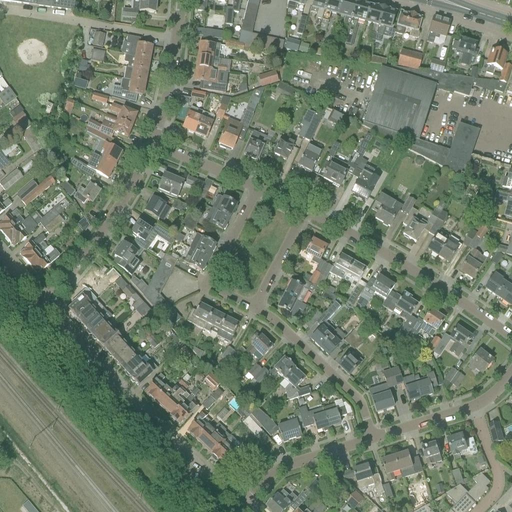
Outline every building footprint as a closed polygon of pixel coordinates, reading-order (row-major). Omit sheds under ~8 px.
[(36,0),(36,6),(51,9),(52,0),(36,0)] [(52,0),(51,9),(73,12),(74,0),(52,0)] [(123,10),(122,18),(132,19),(136,20),(137,12),(155,14),(156,0),(132,0),(132,5),(131,11),(123,10)] [(198,0),(197,12),(206,13),(207,0),(198,0)] [(232,0),(233,1),(232,9),(226,8),(224,25),(231,26),(233,12),(237,13),(240,0),(232,0)] [(288,0),(288,3),(287,8),(302,12),(303,7),(304,7),(305,0),(288,0)] [(313,0),(311,8),(310,13),(317,15),(316,19),(321,20),(326,0),(313,0)] [(326,0),(321,20),(327,22),(330,13),(337,15),(341,0),(326,0)] [(344,0),(341,0),(337,15),(345,17),(342,26),(349,28),(356,2),(350,1),(344,0)] [(346,36),(346,39),(344,44),(350,46),(351,41),(357,20),(365,23),(369,6),(360,4),(361,3),(356,2),(349,28),(346,36)] [(238,44),(237,44),(251,47),(251,46),(281,53),(283,42),(251,34),(258,7),(247,4),(238,44)] [(377,9),(369,6),(365,23),(372,25),(368,40),(374,42),(383,9),(377,8),(377,9)] [(388,11),(383,9),(374,42),(380,43),(384,28),(391,30),(395,14),(388,12),(388,11)] [(400,12),(394,34),(402,36),(404,29),(410,31),(408,38),(416,40),(418,35),(417,35),(421,18),(400,12)] [(307,19),(301,17),(296,34),(302,35),(307,19)] [(433,17),(426,43),(432,45),(435,38),(438,39),(439,35),(445,37),(449,22),(433,17)] [(195,29),(194,36),(207,37),(208,31),(195,29)] [(127,37),(126,43),(126,44),(131,45),(129,56),(149,60),(151,48),(139,46),(140,39),(127,37)] [(93,40),(92,46),(103,49),(104,42),(93,40)] [(287,40),(284,50),(297,53),(299,43),(287,40)] [(459,40),(455,51),(463,53),(459,68),(464,69),(465,66),(468,67),(471,56),(475,57),(477,52),(473,51),(475,45),(459,40)] [(237,44),(225,41),(224,48),(242,52),(243,51),(248,52),(248,50),(250,50),(251,47),(237,44)] [(200,45),(198,57),(212,59),(218,60),(220,46),(212,45),(212,47),(200,45)] [(491,50),(485,66),(487,67),(485,74),(492,76),(494,69),(501,71),(498,82),(505,84),(511,67),(502,65),(505,54),(491,50)] [(92,51),(90,62),(102,64),(104,54),(92,51)] [(398,66),(416,71),(421,57),(402,51),(398,66)] [(149,60),(129,56),(126,56),(125,57),(124,62),(124,63),(128,64),(127,68),(147,72),(149,60)] [(198,57),(196,69),(219,72),(219,73),(225,73),(226,66),(219,65),(220,60),(218,60),(212,59),(198,57)] [(445,64),(432,60),(429,70),(441,74),(445,64)] [(78,71),(88,74),(89,67),(86,66),(87,63),(80,61),(78,71)] [(385,67),(381,66),(362,127),(462,180),(478,132),(458,125),(449,152),(418,141),(435,87),(468,98),(472,84),(495,92),(498,82),(385,67)] [(147,72),(127,68),(127,69),(126,69),(124,80),(144,84),(147,72)] [(477,70),(472,68),(469,77),(475,79),(477,70)] [(196,69),(194,81),(199,82),(205,83),(204,91),(217,93),(222,94),(223,85),(218,84),(217,84),(219,73),(219,72),(196,69)] [(261,88),(278,83),(274,72),(257,78),(261,88)] [(74,80),(72,87),(85,91),(87,84),(74,80)] [(144,84),(124,80),(121,80),(119,95),(129,97),(129,96),(130,94),(142,96),(144,84)] [(505,84),(498,82),(495,92),(502,94),(505,84)] [(294,91),(279,84),(274,94),(289,101),(294,91)] [(0,100),(4,107),(15,99),(8,89),(1,94),(0,94),(0,100)] [(249,101),(257,104),(264,89),(253,92),(249,101)] [(203,100),(204,94),(192,92),(191,97),(203,100)] [(108,98),(104,97),(93,94),(91,101),(105,105),(108,98)] [(182,96),(180,103),(189,105),(191,97),(182,96)] [(219,105),(221,106),(216,118),(222,120),(224,116),(227,108),(226,108),(230,99),(222,98),(219,105)] [(23,112),(15,99),(4,107),(12,119),(11,120),(12,121),(23,112)] [(63,113),(62,116),(69,118),(70,115),(74,103),(67,100),(63,113)] [(47,104),(43,113),(49,115),(52,106),(47,104)] [(122,109),(111,105),(109,112),(119,116),(117,121),(132,127),(137,115),(122,109)] [(189,115),(183,129),(194,134),(202,113),(203,113),(191,108),(188,114),(189,115)] [(297,137),(303,139),(314,114),(307,111),(300,126),(302,126),(297,137)] [(23,112),(12,121),(21,135),(32,126),(22,113),(23,112)] [(333,112),(328,120),(340,127),(345,118),(333,112)] [(202,113),(194,134),(205,139),(214,118),(202,113)] [(228,120),(227,124),(218,145),(232,151),(242,127),(247,129),(252,116),(244,113),(239,125),(228,120)] [(314,114),(303,139),(310,143),(321,117),(314,114)] [(105,116),(101,127),(89,121),(86,127),(89,128),(111,140),(113,133),(127,139),(132,127),(117,121),(105,116)] [(36,134),(32,126),(21,135),(24,141),(36,134)] [(89,128),(85,136),(96,141),(99,143),(93,155),(114,166),(118,159),(119,160),(121,156),(120,155),(121,153),(108,147),(112,140),(111,140),(89,128)] [(250,139),(243,155),(257,161),(260,155),(262,150),(267,153),(272,142),(266,140),(267,138),(266,138),(253,132),(250,139)] [(365,135),(361,143),(368,147),(372,139),(365,135)] [(286,145),(279,141),(272,155),(286,161),(292,148),(292,147),(293,144),(288,142),(286,145)] [(306,148),(297,167),(304,170),(304,171),(309,174),(309,173),(311,173),(317,161),(322,151),(308,144),(306,148)] [(47,149),(45,152),(50,160),(55,155),(47,149)] [(329,165),(322,179),(339,188),(346,174),(346,173),(349,167),(350,165),(356,168),(361,160),(365,152),(358,149),(351,162),(348,160),(345,165),(333,159),(332,159),(329,165)] [(330,150),(327,156),(332,159),(333,159),(337,153),(335,153),(330,150)] [(0,171),(9,165),(0,152),(0,171)] [(84,166),(80,173),(84,175),(92,179),(95,173),(107,179),(108,178),(109,179),(111,175),(110,174),(114,166),(93,155),(86,168),(84,166)] [(415,159),(413,162),(415,165),(418,167),(421,166),(423,163),(422,159),(419,157),(415,159)] [(357,181),(350,194),(366,202),(373,190),(372,189),(377,181),(372,178),(370,177),(369,178),(361,173),(365,166),(366,163),(361,160),(356,168),(355,170),(352,177),(358,180),(357,181)] [(78,163),(75,169),(80,173),(84,166),(78,163)] [(16,170),(0,183),(0,186),(4,191),(22,177),(16,170)] [(511,173),(508,173),(507,179),(504,179),(501,188),(510,190),(509,196),(511,196),(511,173)] [(170,197),(172,193),(178,195),(183,182),(164,175),(157,192),(170,197)] [(199,192),(200,189),(203,184),(187,177),(184,186),(199,192)] [(47,180),(37,188),(21,202),(25,208),(51,186),(47,180)] [(21,202),(37,188),(32,182),(16,196),(21,202)] [(75,195),(74,194),(75,193),(63,182),(59,188),(70,198),(72,197),(73,198),(73,199),(83,205),(86,201),(92,204),(100,192),(90,185),(85,192),(80,188),(75,195)] [(462,182),(457,190),(462,194),(468,186),(462,182)] [(200,189),(199,192),(195,201),(196,202),(200,203),(201,204),(207,192),(200,189)] [(511,202),(507,201),(508,196),(496,193),(494,200),(509,204),(506,213),(511,214),(511,215),(511,219),(511,202)] [(42,217),(59,204),(63,208),(66,206),(58,196),(38,212),(42,217)] [(398,210),(393,207),(394,204),(380,196),(372,210),(378,214),(375,219),(389,227),(396,215),(398,210)] [(212,209),(229,218),(236,205),(219,197),(212,209)] [(169,209),(152,199),(145,212),(162,222),(169,209)] [(407,216),(411,209),(415,203),(409,199),(401,212),(407,216)] [(0,213),(11,204),(7,200),(0,205),(0,213)] [(171,209),(183,214),(186,206),(174,201),(171,209)] [(439,203),(434,212),(427,222),(433,226),(440,215),(441,212),(445,206),(439,203)] [(58,206),(53,210),(58,216),(63,212),(63,211),(58,206)] [(229,218),(212,209),(205,223),(222,232),(229,218)] [(411,209),(407,216),(402,225),(407,228),(402,235),(415,243),(426,225),(421,221),(419,224),(414,221),(417,213),(411,209)] [(43,229),(58,216),(53,210),(38,223),(43,229)] [(23,222),(18,216),(19,215),(15,211),(1,222),(2,223),(0,224),(0,232),(5,238),(23,222)] [(184,220),(195,227),(198,221),(187,215),(184,220)] [(433,226),(428,234),(435,238),(440,231),(440,230),(447,219),(446,218),(444,217),(440,215),(433,226)] [(58,216),(43,229),(48,235),(63,223),(58,216)] [(483,224),(481,227),(487,231),(494,220),(481,217),(483,224)] [(28,218),(23,222),(5,238),(13,248),(19,243),(19,244),(26,238),(34,232),(32,230),(36,227),(28,218)] [(84,219),(76,226),(83,234),(89,227),(84,219)] [(195,227),(184,220),(181,227),(192,233),(195,227)] [(139,222),(130,234),(136,239),(133,244),(143,251),(145,253),(157,235),(154,232),(151,231),(139,222)] [(154,226),(151,231),(154,232),(157,235),(161,230),(154,226)] [(481,227),(475,237),(480,241),(487,231),(481,227)] [(435,238),(427,250),(431,253),(431,254),(436,258),(437,257),(438,257),(447,242),(450,238),(440,231),(435,238)] [(468,248),(475,237),(470,234),(463,245),(468,248)] [(41,235),(24,250),(25,250),(20,254),(24,258),(23,259),(28,265),(41,255),(35,248),(45,240),(41,235)] [(196,235),(189,249),(208,259),(215,246),(202,239),(203,238),(196,235)] [(499,247),(497,254),(511,257),(511,235),(509,249),(507,249),(499,247)] [(450,237),(447,242),(438,257),(448,264),(456,251),(458,253),(461,247),(457,244),(458,242),(450,237)] [(312,241),(305,254),(313,258),(311,262),(317,266),(316,267),(311,278),(308,284),(310,285),(314,287),(322,270),(325,264),(326,264),(319,260),(325,248),(312,241)] [(114,257),(117,259),(114,264),(132,277),(141,265),(136,261),(143,251),(133,244),(129,249),(123,244),(114,257)] [(190,250),(183,262),(185,263),(201,272),(202,271),(203,271),(205,267),(204,266),(205,265),(208,259),(189,249),(188,249),(190,250)] [(44,259),(41,255),(28,265),(33,271),(34,270),(37,274),(42,270),(42,271),(59,256),(55,251),(44,259)] [(480,255),(473,251),(459,272),(471,280),(484,262),(478,258),(480,255)] [(502,257),(497,254),(491,263),(496,267),(502,257)] [(161,262),(173,268),(177,262),(165,256),(161,262)] [(339,256),(329,274),(342,281),(343,280),(352,263),(339,256)] [(173,268),(161,262),(158,268),(170,274),(173,268)] [(352,263),(343,280),(347,283),(348,285),(350,284),(350,286),(355,289),(365,270),(352,263)] [(322,270),(314,287),(316,288),(320,290),(328,274),(332,268),(325,264),(322,270)] [(158,268),(155,273),(167,280),(170,274),(158,268)] [(114,284),(120,278),(112,269),(103,278),(112,286),(114,284)] [(167,280),(155,273),(152,279),(165,285),(167,280)] [(305,275),(302,281),(308,284),(311,278),(305,275)] [(501,279),(495,275),(485,289),(496,297),(505,285),(500,281),(501,279)] [(360,296),(358,298),(368,304),(374,294),(385,301),(390,293),(394,287),(378,277),(375,283),(370,280),(366,286),(360,296)] [(121,278),(120,278),(114,284),(122,292),(128,287),(120,279),(121,278)] [(143,297),(147,289),(141,281),(138,284),(132,278),(129,282),(143,297)] [(165,285),(152,279),(149,284),(162,291),(165,285)] [(285,293),(284,295),(301,304),(307,292),(310,294),(314,292),(316,288),(314,287),(310,285),(308,284),(305,290),(303,289),(295,285),(291,282),(287,290),(285,293)] [(143,297),(143,298),(159,296),(162,291),(149,284),(147,289),(143,297)] [(511,303),(511,289),(505,285),(496,297),(510,307),(511,303)] [(128,287),(122,292),(129,300),(135,295),(128,287)] [(333,305),(336,299),(336,298),(324,292),(320,300),(332,306),(333,305)] [(358,298),(360,296),(353,292),(346,304),(352,308),(355,303),(358,298)] [(391,332),(386,340),(389,343),(397,350),(400,346),(412,327),(416,321),(410,317),(417,306),(409,300),(411,298),(404,294),(401,299),(395,295),(395,296),(390,304),(386,310),(391,313),(395,307),(403,313),(400,318),(405,322),(403,326),(397,335),(391,332)] [(301,304),(284,295),(277,308),(289,315),(288,317),(293,319),(298,310),(293,307),(296,302),(301,305),(301,304)] [(159,296),(143,298),(154,310),(163,301),(159,296)] [(95,300),(90,305),(82,297),(67,310),(75,319),(95,301),(95,300)] [(139,300),(131,307),(135,311),(138,309),(143,304),(139,300)] [(103,309),(95,301),(75,319),(83,327),(103,309)] [(163,301),(154,310),(158,314),(167,305),(163,301)] [(362,307),(355,303),(352,308),(357,313),(360,310),(362,307)] [(145,317),(150,313),(151,312),(143,304),(138,309),(145,317)] [(171,309),(167,305),(158,314),(162,318),(171,309)] [(203,331),(212,312),(199,305),(196,312),(192,310),(186,322),(203,331)] [(103,309),(83,327),(86,331),(86,333),(88,336),(91,335),(91,336),(105,323),(111,317),(107,312),(106,313),(103,309)] [(171,309),(162,318),(170,328),(180,319),(171,309)] [(321,317),(320,318),(325,323),(334,314),(333,313),(328,309),(321,317)] [(126,319),(131,315),(127,310),(122,314),(126,319)] [(412,327),(400,346),(406,351),(420,330),(431,338),(436,331),(444,320),(430,311),(423,322),(417,319),(416,321),(412,327)] [(225,318),(212,312),(203,331),(209,334),(210,332),(216,336),(225,318)] [(321,317),(316,312),(304,325),(309,330),(315,324),(320,318),(321,317)] [(158,322),(150,313),(145,317),(153,326),(158,322)] [(225,318),(216,336),(216,337),(229,344),(238,325),(225,318)] [(316,334),(310,340),(319,348),(331,336),(334,332),(325,323),(320,318),(315,324),(321,329),(319,331),(316,334)] [(113,331),(105,323),(91,336),(99,344),(113,331)] [(352,332),(344,341),(348,346),(357,337),(361,333),(363,331),(358,327),(352,332)] [(456,328),(449,339),(451,340),(456,343),(449,353),(457,358),(463,349),(466,350),(469,345),(467,343),(471,338),(456,328)] [(331,336),(319,348),(327,356),(328,357),(339,345),(339,344),(339,343),(344,338),(336,330),(334,332),(331,336)] [(121,340),(113,331),(99,344),(106,353),(121,340)] [(444,335),(440,342),(446,346),(451,340),(449,339),(444,335)] [(150,345),(154,340),(150,336),(145,340),(150,345)] [(260,336),(251,346),(251,347),(245,353),(250,357),(256,351),(262,358),(272,348),(260,336)] [(357,337),(348,346),(353,351),(362,341),(361,340),(357,337)] [(435,338),(429,348),(424,354),(429,358),(440,342),(435,338)] [(121,340),(106,353),(114,361),(129,348),(121,340)] [(154,340),(150,345),(154,349),(159,345),(154,340)] [(133,353),(129,348),(114,361),(122,370),(141,352),(138,349),(133,353)] [(193,358),(184,348),(177,354),(186,364),(193,358)] [(193,349),(192,352),(199,360),(202,353),(193,349)] [(225,363),(234,353),(228,349),(220,359),(225,363)] [(141,352),(122,370),(130,378),(144,365),(140,360),(144,356),(141,352)] [(169,357),(165,352),(161,357),(165,361),(169,357)] [(352,352),(348,356),(338,366),(349,376),(358,366),(362,362),(352,352)] [(475,370),(481,375),(491,362),(479,352),(473,360),(473,359),(471,361),(471,362),(467,367),(473,372),(475,370)] [(428,369),(434,367),(430,358),(424,360),(428,369)] [(253,380),(252,381),(258,386),(267,376),(270,380),(276,374),(283,380),(293,369),(294,368),(284,359),(271,372),(270,370),(267,373),(263,369),(261,371),(253,380)] [(130,379),(130,381),(132,384),(134,383),(138,387),(152,374),(157,370),(149,361),(144,365),(130,378),(130,379)] [(255,366),(247,375),(253,380),(261,371),(255,366)] [(293,369),(283,380),(289,386),(284,391),(287,400),(288,400),(289,401),(298,398),(310,394),(308,388),(299,391),(296,388),(305,379),(293,369)] [(390,372),(395,386),(401,385),(397,370),(390,372)] [(450,383),(456,374),(451,370),(444,380),(450,383)] [(395,386),(390,372),(383,374),(387,389),(395,386)] [(456,374),(450,383),(456,387),(463,378),(456,374)] [(164,390),(159,385),(164,379),(160,375),(149,387),(150,388),(146,393),(148,395),(147,396),(153,401),(154,400),(164,390)] [(210,375),(204,381),(214,391),(220,384),(210,375)] [(436,388),(432,375),(426,377),(426,378),(418,380),(417,377),(413,378),(416,385),(421,402),(427,400),(426,397),(432,395),(430,390),(436,388)] [(185,377),(181,380),(178,384),(182,387),(185,384),(188,381),(185,377)] [(413,377),(401,381),(404,389),(406,395),(405,395),(406,397),(408,403),(414,401),(415,404),(416,404),(417,404),(418,403),(421,402),(416,385),(413,378),(413,377)] [(164,390),(154,400),(163,408),(169,402),(167,401),(173,395),(174,396),(178,391),(174,387),(170,392),(165,388),(164,390)] [(169,402),(163,408),(171,416),(182,404),(186,399),(188,397),(180,389),(178,391),(174,396),(173,395),(167,401),(169,402)] [(245,389),(235,399),(240,403),(249,393),(245,389)] [(391,400),(389,394),(371,400),(373,406),(372,406),(373,408),(373,407),(375,413),(393,407),(391,402),(392,402),(391,400)] [(182,404),(171,416),(170,417),(176,422),(177,421),(179,424),(183,419),(185,420),(194,408),(197,406),(194,403),(195,401),(193,399),(190,396),(182,404)] [(209,397),(201,406),(206,411),(214,402),(209,397)] [(322,409),(328,428),(340,425),(338,419),(339,419),(339,418),(346,416),(343,408),(335,411),(334,405),(322,409)] [(250,416),(249,414),(242,407),(235,413),(244,422),(248,417),(250,416)] [(249,414),(250,416),(259,425),(266,416),(257,407),(249,414)] [(322,409),(307,414),(305,408),(298,410),(300,416),(304,429),(313,426),(314,427),(314,426),(316,432),(323,430),(324,433),(329,431),(328,428),(322,409)] [(207,416),(203,413),(191,426),(192,427),(188,431),(190,434),(189,435),(195,440),(196,439),(207,427),(210,424),(205,418),(207,416)] [(266,416),(259,425),(261,428),(267,434),(270,437),(275,433),(279,432),(278,429),(276,427),(266,416)] [(300,416),(294,418),(295,422),(278,428),(278,427),(277,428),(278,429),(279,432),(282,443),(283,443),(283,444),(288,442),(287,441),(295,439),(295,440),(300,438),(300,437),(298,431),(299,431),(299,430),(304,429),(300,416)] [(248,417),(244,422),(241,424),(255,438),(262,432),(248,417)] [(488,426),(494,445),(503,442),(498,423),(488,426)] [(207,427),(196,439),(212,454),(229,437),(224,432),(225,432),(218,425),(212,431),(207,427)] [(230,436),(229,437),(212,454),(211,455),(217,461),(218,460),(221,462),(225,457),(226,458),(232,452),(236,448),(238,448),(240,446),(240,443),(238,441),(235,441),(230,436)] [(467,442),(464,443),(462,436),(447,440),(455,464),(461,462),(458,453),(465,451),(466,453),(471,456),(477,454),(472,440),(467,442)] [(442,462),(440,456),(436,444),(422,449),(425,460),(426,460),(428,466),(442,462)] [(408,453),(395,457),(400,472),(402,478),(402,480),(423,473),(421,468),(413,470),(412,468),(413,467),(411,460),(408,453)] [(400,472),(395,457),(382,461),(384,468),(382,469),(383,472),(385,471),(386,476),(387,476),(389,482),(395,481),(393,474),(400,472)] [(377,496),(384,493),(378,475),(372,477),(368,465),(353,470),(359,490),(373,486),(377,496)] [(322,470),(319,476),(325,479),(328,472),(322,470)] [(459,470),(452,473),(456,487),(463,485),(462,481),(459,470)] [(341,476),(346,482),(352,480),(350,473),(341,476)] [(475,504),(488,490),(486,488),(490,484),(482,476),(473,481),(477,485),(468,495),(460,486),(446,495),(456,505),(450,511),(468,511),(475,505),(475,504)] [(393,498),(389,485),(382,487),(386,500),(393,498)] [(437,494),(443,492),(441,485),(435,487),(437,494)] [(494,511),(511,511),(508,508),(511,504),(511,489),(492,509),(494,511)] [(297,499),(292,494),(289,497),(283,491),(268,508),(272,511),(284,511),(289,507),(294,511),(312,493),(308,490),(304,494),(303,493),(297,499)] [(350,499),(351,500),(347,504),(354,511),(364,500),(355,493),(350,499)] [(305,511),(314,511),(315,511),(322,505),(322,504),(317,500),(305,511)] [(36,511),(28,502),(22,507),(25,511),(36,511)]
